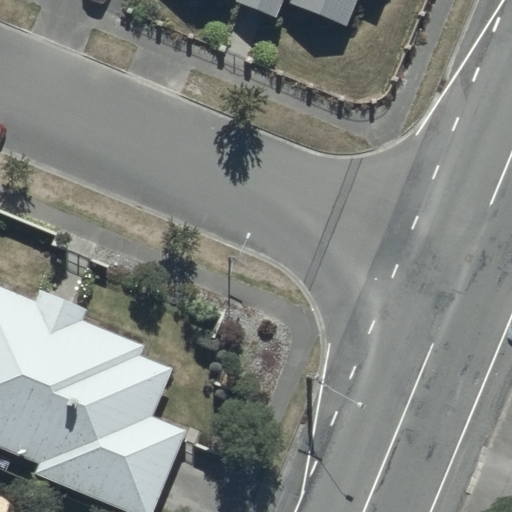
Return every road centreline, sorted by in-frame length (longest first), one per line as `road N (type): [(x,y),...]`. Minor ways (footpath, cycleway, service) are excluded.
road 1 (residential): [(0,78),(470,256)]
road 2 (tertiary): [(470,256),(364,511)]
